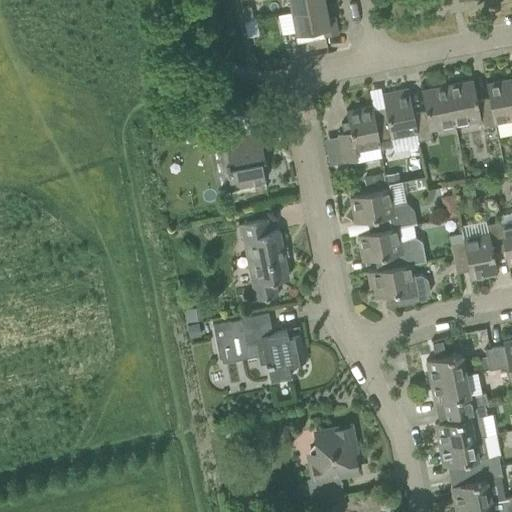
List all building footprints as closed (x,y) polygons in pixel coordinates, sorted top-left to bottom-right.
[(288,0),(291,11),(325,4),(323,0),(288,0)] [(291,11),(277,14),(281,35),(295,32),(295,33),(297,41),(323,36),(337,33),(334,16),(327,17),(325,4),(291,11)] [(253,19),(250,6),(241,8),(243,21),(253,19)] [(511,80),(511,78),(485,83),(488,97),(489,97),(494,125),(511,120),(511,80)] [(489,97),(488,97),(476,100),(472,79),(446,84),(454,123),(479,118),(481,128),(494,125),(489,97)] [(454,123),(446,84),(421,89),(425,110),(412,112),(412,113),(415,131),(416,140),(432,137),(430,128),(454,123)] [(412,113),(412,112),(408,88),(381,93),(386,118),(374,120),(378,144),(378,147),(392,144),(391,136),(415,131),(412,113)] [(374,120),(372,105),(345,111),(348,121),(341,123),(343,132),(337,133),(342,162),(357,159),(355,149),(378,144),(374,120)] [(223,133),(218,112),(198,116),(203,137),(223,133)] [(264,159),(259,132),(224,139),(229,163),(224,164),(225,170),(227,170),(230,186),(264,180),(261,160),(264,159)] [(406,203),(393,205),(389,188),(349,196),(354,222),(374,218),(377,230),(397,226),(416,223),(414,210),(406,203)] [(246,222),(240,223),(244,241),(245,241),(245,240),(249,240),(254,264),(248,265),(255,300),(260,299),(277,295),(274,280),(288,277),(278,230),(269,232),(266,218),(246,222)] [(487,233),(462,238),(463,242),(464,242),(469,270),(468,270),(470,278),(496,273),(492,252),(504,250),(505,250),(500,225),(500,221),(499,221),(486,224),(487,233)] [(511,222),(500,225),(505,250),(504,250),(507,265),(511,263),(511,222)] [(426,260),(422,242),(416,237),(400,241),(397,226),(377,230),(357,234),(362,260),(374,258),(375,263),(383,261),(384,268),(385,268),(410,263),(426,260)] [(463,242),(450,245),(456,273),(468,270),(469,270),(464,242),(463,242)] [(419,274),(413,275),(410,263),(385,268),(384,268),(366,271),(369,286),(373,285),(375,297),(387,294),(389,303),(396,301),(396,305),(425,299),(429,292),(427,278),(419,274)] [(271,328),(268,312),(239,317),(240,318),(230,320),(230,319),(212,323),(219,357),(221,357),(222,361),(258,354),(260,363),(266,362),(270,381),(290,377),(288,364),(304,361),(301,345),(301,344),(299,332),(287,335),(286,330),(269,333),(268,329),(271,328)] [(187,325),(189,336),(200,333),(198,323),(187,325)] [(511,338),(502,341),(503,345),(507,365),(511,388),(511,338)] [(507,365),(503,345),(484,348),(488,369),(507,365)] [(425,360),(429,381),(465,374),(460,353),(425,360)] [(477,371),(465,374),(429,381),(434,402),(447,399),(449,409),(483,402),(486,402),(484,391),(481,392),(477,371)] [(486,414),(483,402),(449,409),(451,420),(434,423),(438,444),(483,436),(485,435),(481,415),(486,414)] [(318,451),(304,454),(309,477),(307,478),(312,503),(325,500),(344,496),(340,473),(347,471),(357,469),(355,459),(349,426),(329,430),(315,433),(318,451)] [(487,457),(483,436),(438,444),(442,465),(461,462),(463,472),(499,465),(496,455),(487,457)] [(503,497),(499,475),(501,475),(499,465),(463,472),(465,483),(450,485),(454,506),(489,499),(503,497)] [(489,499),(454,506),(455,511),(511,511),(511,495),(503,497),(489,499)]
